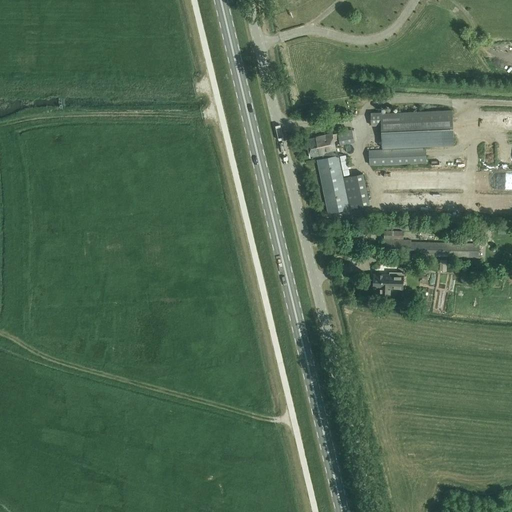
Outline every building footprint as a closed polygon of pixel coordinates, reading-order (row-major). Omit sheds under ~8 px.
[(382,148),(429,146),(454,145),(452,110),(371,113),(371,126),(381,125),(382,148)] [(318,159),(328,213),(369,205),(363,173),(343,177),(338,155),(337,155),(335,146),(333,141),(339,140),(340,145),(354,142),(352,129),(337,132),(337,133),(332,134),(332,133),(306,139),(310,157),(322,154),(323,158),(318,159)] [(425,148),(369,150),(370,164),(426,162),(425,148)] [(488,190),(511,190),(511,180),(489,180),(488,190)] [(384,239),(403,240),(404,231),(384,231),(384,239)] [(467,231),(466,241),(477,241),(478,232),(467,231)] [(479,257),(479,243),(411,242),(411,240),(403,240),(384,239),(384,255),(479,257)] [(397,289),(397,281),(403,281),(403,273),(397,273),(397,272),(389,272),(389,275),(374,274),(373,288),(389,289),(397,289)]
